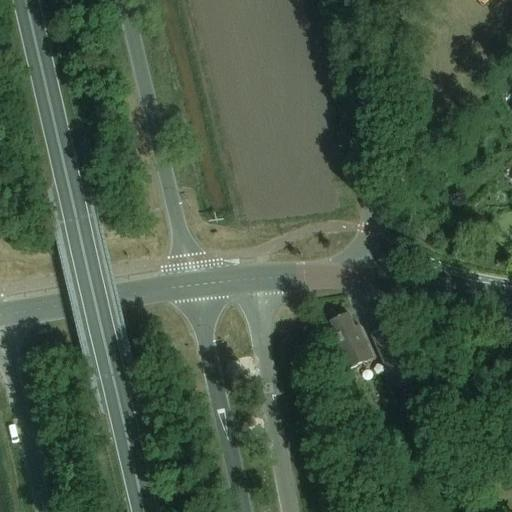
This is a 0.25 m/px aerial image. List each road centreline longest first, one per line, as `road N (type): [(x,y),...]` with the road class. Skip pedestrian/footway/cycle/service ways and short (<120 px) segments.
road 1 (trunk): [(143,511),(24,0)]
road 2 (trunk): [(194,286),(120,0)]
road 3 (unclassified): [(368,281),(365,0)]
road 4 (unclassified): [(288,511),(252,280)]
road 5 (trunk): [(242,511),(194,286)]
road 6 (secondary): [(0,321),(194,286)]
road 7 (trunk): [(0,341),(43,511)]
road 8 (secondary): [(368,281),(511,306)]
